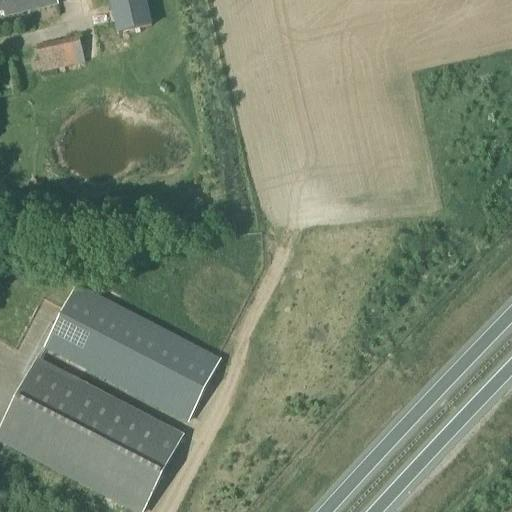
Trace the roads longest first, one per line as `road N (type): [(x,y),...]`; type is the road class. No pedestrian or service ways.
road 1 (trunk): [(511,311),(322,511)]
road 2 (trunk): [(378,511),(511,369)]
